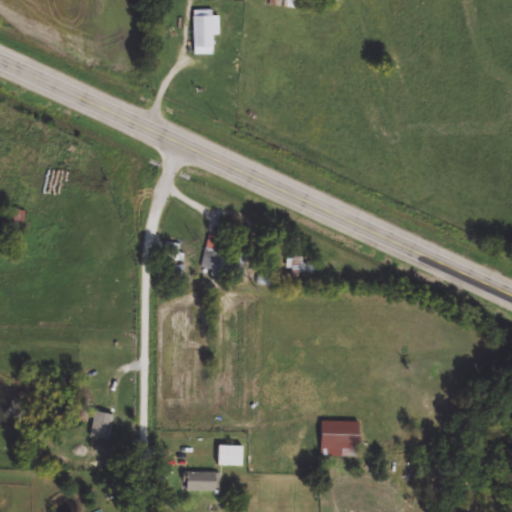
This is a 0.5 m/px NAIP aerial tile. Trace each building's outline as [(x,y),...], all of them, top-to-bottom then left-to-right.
[(297,11),(270,6),(271,0),(282,0),(298,3),(297,11)] [(223,18),(216,18),(216,12),(197,13),(198,57),(217,56),(216,37),(223,37),(223,18)] [(241,37),(241,72),(223,72),(223,37),(241,37)] [(26,214),(22,233),(3,229),(6,210),(26,214)] [(164,265),(166,245),(183,247),(181,267),(164,265)] [(212,271),(204,271),(204,251),(222,251),(222,282),(212,282),(212,271)] [(322,424),(360,424),(360,460),(322,460),(322,424)] [(243,469),(218,469),(218,448),(243,448),(243,469)] [(187,494),(187,475),(220,475),(220,494),(187,494)]
